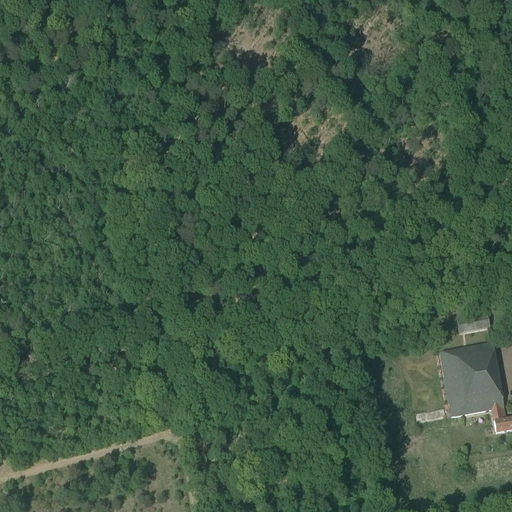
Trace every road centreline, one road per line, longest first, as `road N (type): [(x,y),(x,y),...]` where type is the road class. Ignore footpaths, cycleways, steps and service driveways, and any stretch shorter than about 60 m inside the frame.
road 1 (track): [(194,511),(184,450),(168,436),(0,480)]
road 2 (unclassified): [(488,0),(511,124)]
